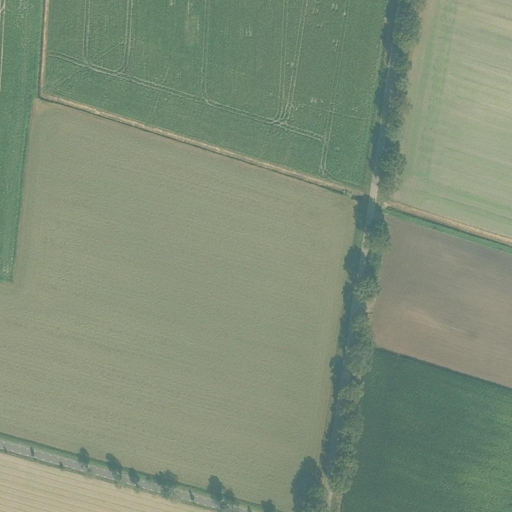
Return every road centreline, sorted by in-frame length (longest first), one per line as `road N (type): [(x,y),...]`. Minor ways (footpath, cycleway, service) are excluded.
road 1 (unclassified): [(322,511),(402,0)]
road 2 (unclassified): [(235,511),(0,446)]
